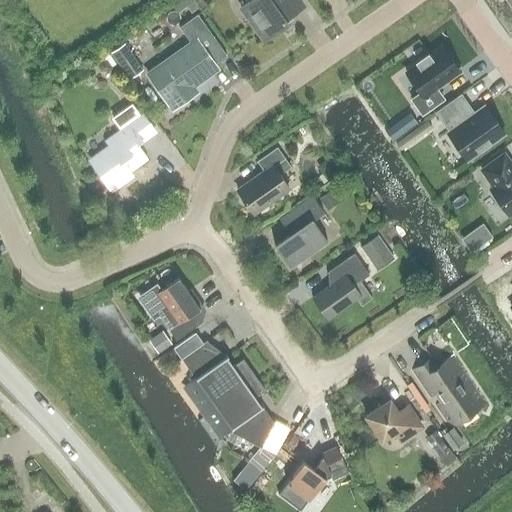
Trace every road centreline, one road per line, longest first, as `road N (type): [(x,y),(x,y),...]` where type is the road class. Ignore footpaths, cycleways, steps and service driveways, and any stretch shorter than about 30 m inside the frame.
road 1 (residential): [(426,312),(321,378),(302,372),(197,225)]
road 2 (residential): [(197,225),(240,119),(411,0)]
road 3 (unclassified): [(197,225),(55,281),(25,262),(0,207)]
road 4 (primary): [(127,511),(0,366)]
